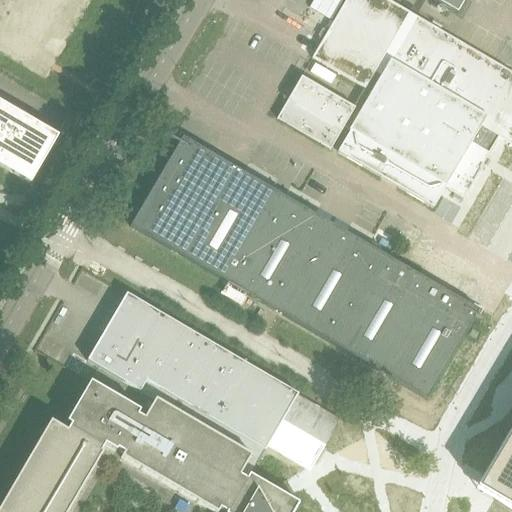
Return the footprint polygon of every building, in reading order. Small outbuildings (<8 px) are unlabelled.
[(346,0),(312,58),(364,88),(377,66),(408,13),(384,0),(346,0)] [(464,0),(431,0),(456,14),(464,0)] [(377,66),(438,102),(479,126),(509,73),(408,13),(377,66)] [(438,102),(377,66),(364,88),(352,108),(342,127),(349,131),(402,162),(438,102)] [(479,126),(497,137),(511,145),(511,74),(509,73),(479,126)] [(277,119),(288,125),(330,149),(342,127),(352,108),(301,78),(277,119)] [(462,197),(497,137),(479,126),(438,102),(402,162),(444,186),(462,197)] [(0,167),(29,185),(57,137),(0,103),(0,167)] [(349,131),(337,150),(433,206),(444,186),(402,162),(349,131)] [(178,256),(230,166),(205,151),(192,144),(193,141),(192,141),(191,144),(181,138),(178,143),(175,141),(174,142),(177,144),(140,207),(140,208),(129,227),(178,256)] [(178,256),(226,284),(278,194),(230,166),(178,256)] [(329,224),(278,194),(226,284),(276,313),(329,224)] [(329,224),(276,313),(329,344),(381,254),(375,251),(377,248),(376,247),(374,250),(329,224)] [(428,281),(389,258),(390,255),(389,255),(387,258),(381,254),(329,344),(375,371),(428,281)] [(428,281),(375,371),(426,400),(437,381),(475,317),(478,319),(478,318),(475,316),(477,311),(468,305),(470,302),(469,302),(467,304),(428,281)] [(286,490),(282,483),(272,489),(250,477),(283,420),(323,444),(338,419),(297,395),(126,294),(86,361),(154,400),(143,419),(137,415),(139,412),(89,383),(66,423),(71,426),(67,432),(50,422),(0,506),(0,511),(292,511),(294,510),(297,504),(286,498),(289,496),(286,490)] [(475,488),(475,489),(476,489),(476,490),(493,500),(511,511),(511,427),(484,474),(482,477),(476,488),(475,488)]
